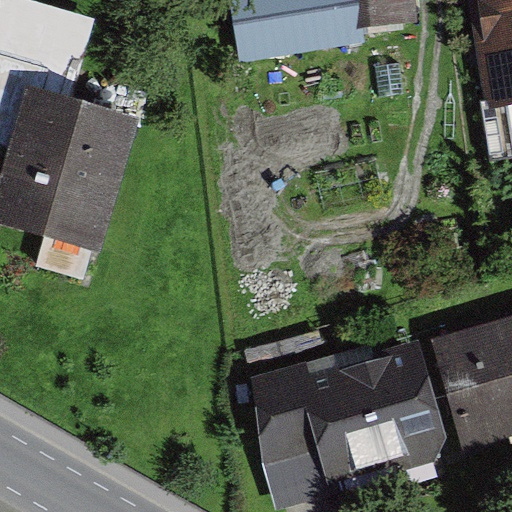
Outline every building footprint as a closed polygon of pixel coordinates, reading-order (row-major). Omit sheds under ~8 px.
[(427,0),(313,0),(315,11),(335,9),(338,39),(431,30),(427,0)] [(511,0),(484,0),(502,114),(511,112),(511,0)] [(0,58),(0,145),(28,154),(5,230),(118,262),(158,126),(145,122),(155,90),(105,76),(95,108),(59,98),(76,41),(21,25),(11,59),(1,56),(0,58)] [(511,326),(448,345),(479,455),(511,445),(511,326)] [(332,333),(254,353),(295,511),(301,511),(321,506),(354,499),(353,492),(456,466),(462,444),(437,346),(390,358),(388,349),(340,362),(332,333)]
